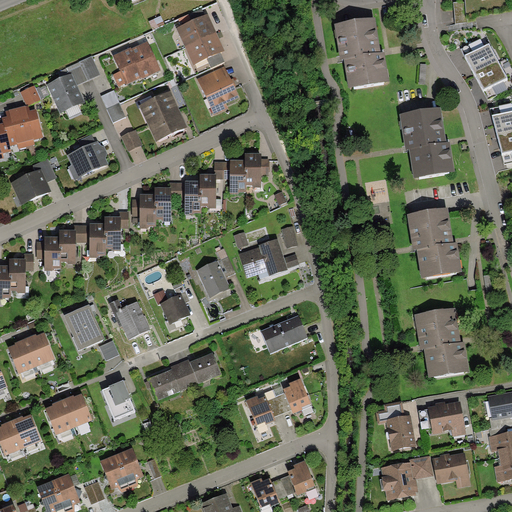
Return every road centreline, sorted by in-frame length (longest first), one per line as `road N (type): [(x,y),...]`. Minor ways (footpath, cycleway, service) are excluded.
road 1 (residential): [(0,237),(270,111)]
road 2 (residential): [(54,398),(321,284)]
road 3 (residential): [(511,260),(463,91),(434,44),(429,0)]
road 4 (residential): [(137,511),(327,436)]
road 5 (residential): [(321,284),(270,111)]
road 6 (residential): [(327,436),(321,284)]
road 7 (residential): [(511,383),(365,404)]
